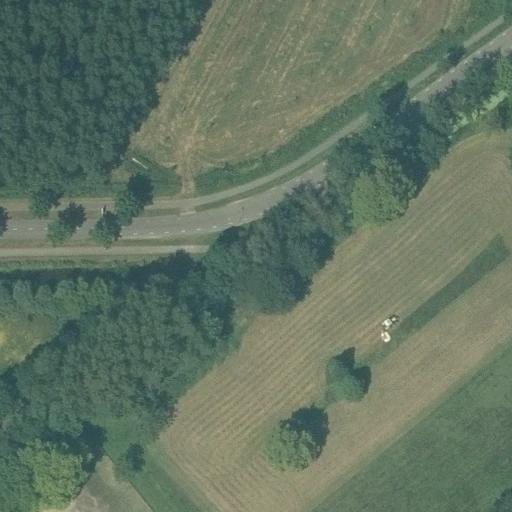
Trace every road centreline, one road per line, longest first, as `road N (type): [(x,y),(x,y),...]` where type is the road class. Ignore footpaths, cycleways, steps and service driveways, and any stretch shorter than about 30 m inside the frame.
road 1 (unclassified): [(0,232),(183,230),(227,221),(307,181),(511,34)]
road 2 (track): [(0,450),(182,309),(226,264),(231,247)]
